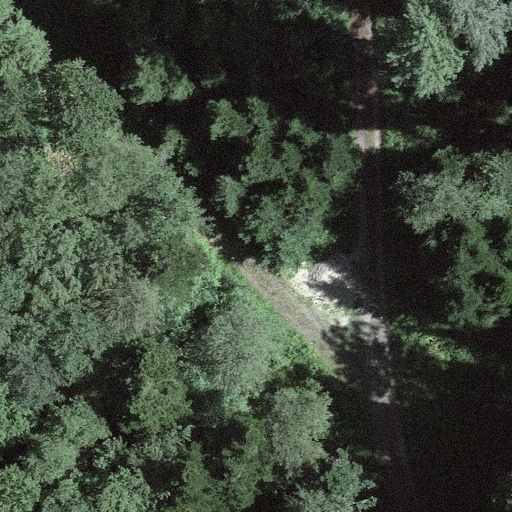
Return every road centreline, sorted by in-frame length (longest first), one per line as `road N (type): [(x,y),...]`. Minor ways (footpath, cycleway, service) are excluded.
road 1 (track): [(381,422),(0,44)]
road 2 (track): [(356,0),(381,422),(404,511)]
